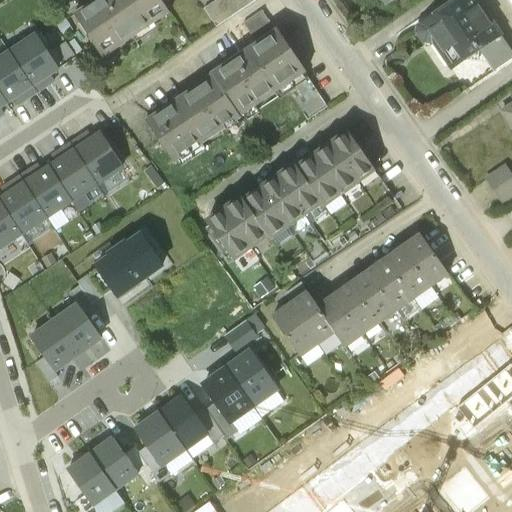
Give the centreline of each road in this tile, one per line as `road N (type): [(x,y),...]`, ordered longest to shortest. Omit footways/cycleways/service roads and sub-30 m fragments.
road 1 (residential): [(511,289),(311,0)]
road 2 (unknown): [(414,511),(511,418)]
road 3 (unknown): [(407,141),(511,71)]
